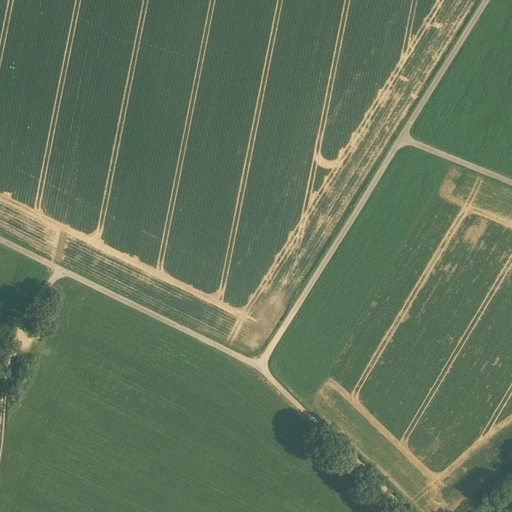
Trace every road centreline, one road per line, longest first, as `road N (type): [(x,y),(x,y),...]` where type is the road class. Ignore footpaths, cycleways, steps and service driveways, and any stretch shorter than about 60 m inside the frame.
road 1 (track): [(260,366),(404,140)]
road 2 (track): [(60,269),(260,366)]
road 3 (track): [(405,511),(260,366)]
road 4 (track): [(404,140),(489,0)]
road 5 (track): [(0,408),(17,322),(60,269)]
